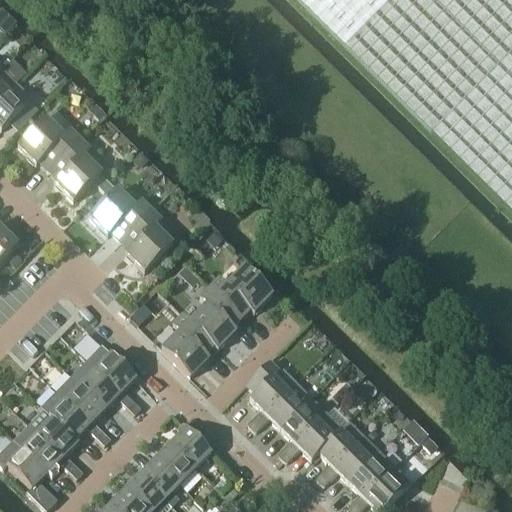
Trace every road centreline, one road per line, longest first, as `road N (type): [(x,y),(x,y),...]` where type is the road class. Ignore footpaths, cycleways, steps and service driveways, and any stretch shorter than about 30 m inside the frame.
road 1 (residential): [(63,511),(178,394)]
road 2 (residential): [(178,394),(65,282)]
road 3 (residential): [(313,511),(271,488),(200,418)]
road 4 (residential): [(65,282),(80,267),(0,186)]
road 5 (residential): [(200,418),(292,325)]
